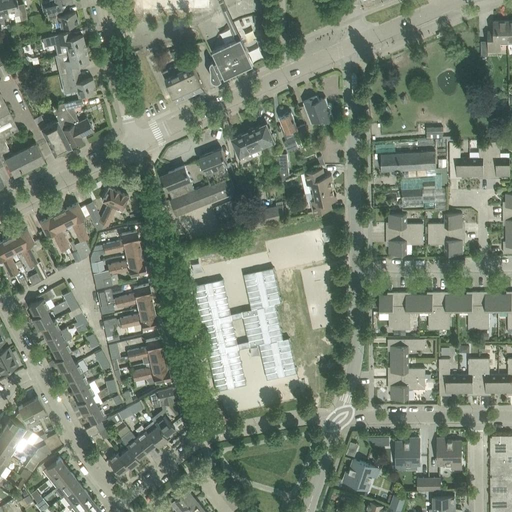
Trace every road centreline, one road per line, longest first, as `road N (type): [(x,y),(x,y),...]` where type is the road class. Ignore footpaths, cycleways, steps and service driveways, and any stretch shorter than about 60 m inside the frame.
road 1 (residential): [(204,438),(134,145)]
road 2 (tertiary): [(357,266),(354,43)]
road 3 (residential): [(134,145),(300,69)]
road 4 (residential): [(121,504),(79,449),(38,373)]
road 5 (tertiary): [(339,417),(358,342),(357,266)]
road 6 (residential): [(0,213),(134,145)]
road 7 (residential): [(134,145),(100,0)]
road 8 (residential): [(339,417),(478,416)]
road 9 (residential): [(204,438),(339,417)]
road 10 (residential): [(484,265),(357,266)]
